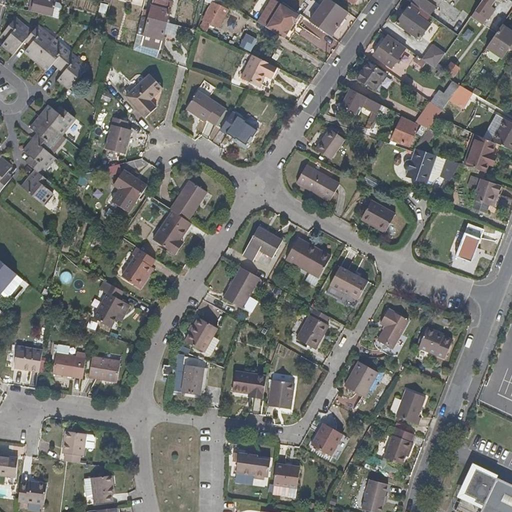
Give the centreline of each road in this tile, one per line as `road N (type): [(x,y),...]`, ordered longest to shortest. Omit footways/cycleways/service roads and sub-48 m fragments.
road 1 (residential): [(397,262),(294,439),(132,417)]
road 2 (residential): [(260,186),(158,333),(132,417)]
road 3 (residential): [(493,298),(417,511)]
road 4 (residential): [(386,0),(260,186)]
road 5 (residential): [(260,186),(397,262)]
road 6 (residential): [(132,417),(25,411),(0,428)]
